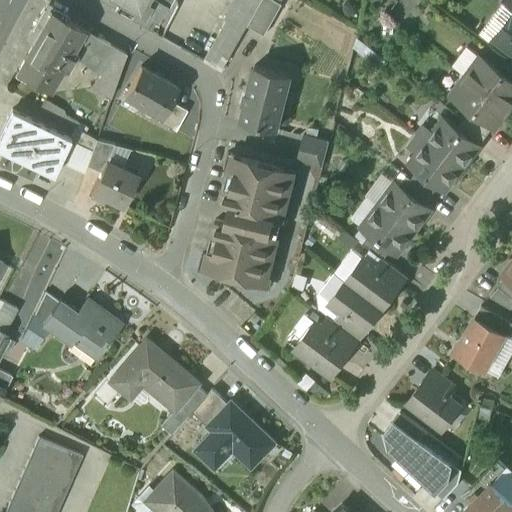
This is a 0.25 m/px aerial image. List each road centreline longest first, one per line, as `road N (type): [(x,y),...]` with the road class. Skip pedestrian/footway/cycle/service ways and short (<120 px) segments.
road 1 (residential): [(67,0),(206,81),(212,100),(205,141),(164,293)]
road 2 (residential): [(511,173),(478,213),(467,256),(332,443)]
road 3 (residential): [(332,443),(164,293)]
road 4 (residential): [(164,293),(101,244),(0,195)]
